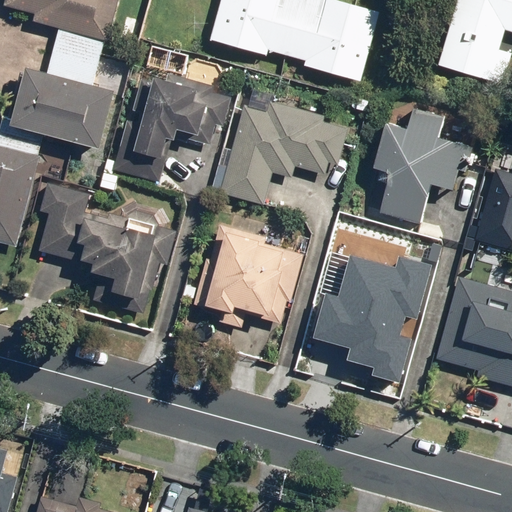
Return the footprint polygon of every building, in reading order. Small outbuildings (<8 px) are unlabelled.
[(40,158),(47,136),(102,151),(118,93),(95,87),(107,40),(110,41),(119,0),(9,0),(7,9),(36,16),(34,22),(61,29),(49,74),(31,69),(29,74),(24,73),(11,121),(4,119),(0,130),(0,242),(17,248),(44,159),(40,158)] [(383,15),(329,0),(221,0),(210,41),(269,58),(270,53),(305,63),(304,67),(364,84),(383,15)] [(490,79),(504,31),(511,32),(511,0),(461,0),(442,65),(490,79)] [(130,119),(116,171),(162,184),(173,142),(179,143),(180,138),(219,149),(221,150),(235,100),(214,94),(216,87),(170,74),(167,82),(158,79),(157,84),(142,79),(133,111),(144,114),(141,122),(130,119)] [(268,110),(245,105),(221,195),(267,207),(276,175),(293,180),(296,169),(328,177),(331,165),(340,168),(350,129),(326,123),(328,116),(271,100),(268,110)] [(382,215),(424,226),(434,186),(457,192),(462,172),(470,174),(476,148),(442,139),(447,119),(414,110),(410,129),(405,127),(389,123),(376,171),(392,175),(382,215)] [(511,174),(491,169),(472,239),(511,250),(511,174)] [(110,220),(87,213),(91,196),(48,185),(41,210),(52,213),(41,251),(104,270),(95,301),(146,315),(161,266),(169,268),(178,232),(161,227),(156,216),(138,211),(127,218),(112,213),(110,220)] [(269,239),(222,225),(212,262),(208,261),(193,314),(245,329),(249,314),(284,325),(290,304),(293,305),(307,256),(268,245),(269,239)] [(407,341),(416,307),(405,304),(418,256),(416,256),(420,239),(379,228),(374,246),(350,240),(325,333),(393,351),(396,339),(407,341)] [(511,292),(460,278),(437,360),(479,372),(479,374),(511,383),(511,292)] [(77,507),(42,497),(38,511),(113,511),(100,508),(101,503),(80,498),(77,507)] [(232,511),(194,501),(191,511),(185,511),(155,503),(152,511),(232,511)]
